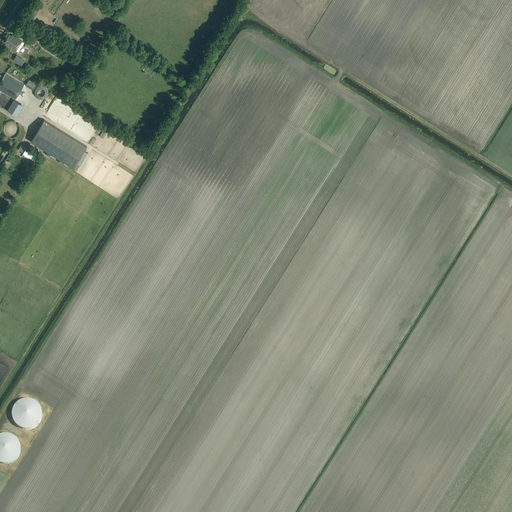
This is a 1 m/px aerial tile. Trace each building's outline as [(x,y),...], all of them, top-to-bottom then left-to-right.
[(58,35),(56,33),(54,37),(66,45),(69,40),(59,34),(58,35)] [(16,51),(22,41),(18,38),(18,39),(16,37),(12,34),(11,35),(9,34),(4,42),(6,43),(6,44),(10,47),(10,46),(12,47),(11,48),(16,51)] [(28,48),(33,41),(28,38),(23,45),(28,48)] [(54,54),(59,47),(50,41),(48,43),(47,42),(44,47),(54,54)] [(89,53),(78,46),(75,50),(87,57),(89,53)] [(3,77),(0,74),(0,89),(15,99),(23,85),(5,73),(3,77)] [(29,80),(26,85),(33,90),(36,84),(29,80)] [(76,169),(79,164),(77,163),(87,147),(45,121),(32,142),(76,169)] [(25,152),(23,156),(35,164),(37,160),(25,152)] [(36,403),(32,401),(28,400),(23,400),(19,402),(16,405),(14,408),(12,412),(12,417),(13,421),(15,424),(18,427),(22,429),(26,430),(31,430),(35,428),(38,425),(40,422),(42,418),(42,414),(41,409),(39,406),(36,403)] [(9,434),(5,434),(2,435),(0,435),(0,463),(1,463),(4,464),(8,464),(11,463),(14,462),(17,459),(19,456),(20,453),(21,450),(21,446),(19,443),(18,440),(15,437),(12,436),(9,434)]
